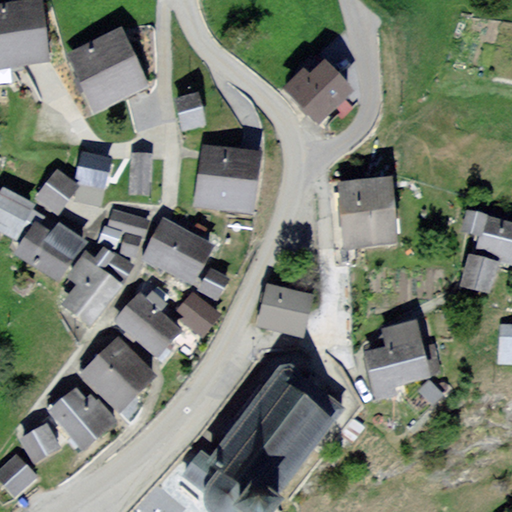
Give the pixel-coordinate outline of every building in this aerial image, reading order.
[(33,0),(0,0),(0,62),(39,59),(33,0)] [(114,27),(63,51),(90,106),(141,82),(114,27)] [(338,89),(308,59),(276,90),(306,121),(338,89)] [(187,131),(212,128),(208,96),(183,99),(187,131)] [(240,148),(188,140),(178,199),(230,207),(240,148)] [(99,155),(74,150),(66,199),(91,204),(99,155)] [(137,154),(136,195),(157,196),(158,154),(137,154)] [(65,185),(43,168),(23,193),(45,210),(65,185)] [(389,183),(343,187),(348,246),(394,242),(389,183)] [(22,199),(0,187),(0,234),(3,236),(22,199)] [(44,278),(69,239),(26,213),(2,251),(44,278)] [(511,225),(470,214),(465,231),(484,236),(477,259),(472,257),(465,284),(487,290),(496,259),(511,263),(511,225)] [(202,289),(224,247),(169,219),(148,261),(202,289)] [(106,272),(71,247),(53,272),(64,280),(47,305),(71,322),(106,272)] [(213,271),(206,294),(228,301),(236,278),(213,271)] [(177,287),(160,309),(185,328),(202,305),(177,287)] [(310,297),(269,287),(260,325),(301,335),(310,297)] [(183,333),(144,297),(117,327),(157,363),(183,333)] [(387,348),(367,352),(376,398),(393,395),(391,384),(426,376),(415,322),(383,329),(387,348)] [(511,327),(502,327),(501,361),(511,360),(511,327)] [(137,372),(99,334),(62,371),(101,409),(137,372)] [(201,453),(185,475),(208,492),(207,497),(208,504),(212,511),(237,511),(239,511),(257,486),(274,499),(342,409),(281,364),(210,459),(201,453)] [(99,420),(63,380),(33,407),(68,447),(99,420)] [(45,446),(31,422),(6,435),(20,460),(45,446)] [(27,477),(5,454),(0,458),(0,492),(5,498),(27,477)] [(274,499),(257,486),(239,511),(240,511),(273,511),(280,503),(274,499)]
